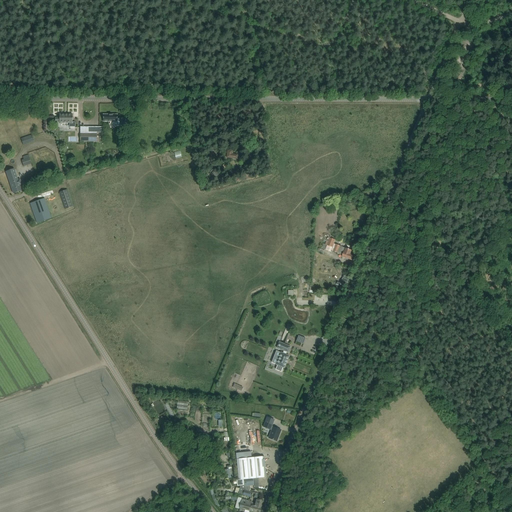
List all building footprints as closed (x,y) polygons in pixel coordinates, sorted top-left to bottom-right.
[(73,114),(59,114),(59,118),(55,117),(55,122),(59,122),(59,123),(69,124),(69,127),(75,127),(75,122),(72,122),(73,114)] [(117,115),(103,115),(103,120),(103,122),(115,122),(115,127),(120,127),(120,126),(127,126),(127,123),(127,118),(117,119),(117,115)] [(80,141),(96,142),(96,134),(80,133),(80,141)] [(34,141),(32,135),(21,139),(24,145),(34,141)] [(227,150),(227,155),(228,155),(228,158),(237,159),(237,155),(232,154),(232,151),(227,150)] [(32,164),(29,155),(23,156),(24,159),(22,160),(24,166),(32,164)] [(14,169),(11,170),(6,172),(13,193),(21,191),(19,185),(22,184),(20,179),(18,180),(14,169)] [(65,209),(73,207),(67,190),(60,192),(65,209)] [(45,199),(35,202),(30,204),(37,223),(52,218),(45,199)] [(324,244),(321,249),(326,250),(326,251),(331,253),(332,251),(343,255),(342,257),(352,261),(354,256),(351,255),(352,251),(336,245),(334,244),(336,240),(328,237),(326,245),(324,244)] [(299,342),(301,346),(310,342),(307,337),(299,342)] [(290,347),(279,343),(277,348),(284,351),(283,354),(281,353),(276,365),(278,365),(276,369),(281,371),(283,367),(284,367),(289,356),(285,355),(286,352),(288,353),(290,347)] [(168,404),(174,420),(178,418),(173,402),(168,404)] [(192,403),(181,403),(181,410),(192,411),(192,403)] [(267,417),(263,427),(271,430),(268,438),(277,442),(282,430),(272,426),(274,420),(267,417)] [(251,452),(236,453),(239,480),(240,480),(253,478),(266,477),(264,457),(252,458),(251,452)] [(227,469),(223,470),(226,477),(235,476),(234,468),(232,469),(227,469)] [(252,493),(244,491),(245,489),(240,487),(238,493),(243,495),(251,497),(252,493)] [(214,495),(211,495),(213,500),(216,505),(217,508),(220,506),(215,499),(214,495)] [(252,511),(260,511),(264,501),(259,499),(256,499),(255,504),(249,502),(250,501),(241,499),(238,498),(237,504),(236,507),(252,511)]
